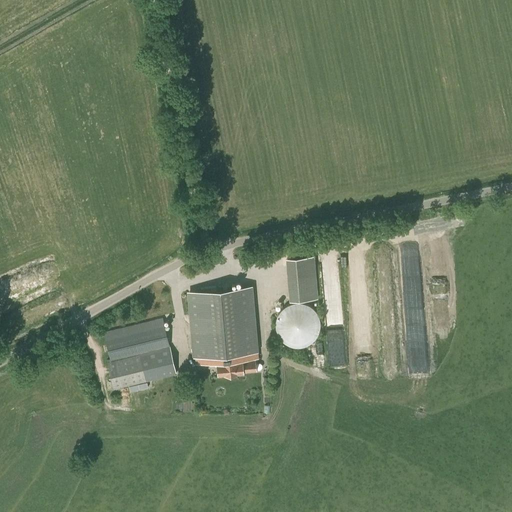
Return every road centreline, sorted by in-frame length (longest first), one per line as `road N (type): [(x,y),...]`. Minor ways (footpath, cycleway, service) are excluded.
road 1 (unclassified): [(0,364),(202,250),(511,186)]
road 2 (track): [(152,0),(202,250)]
